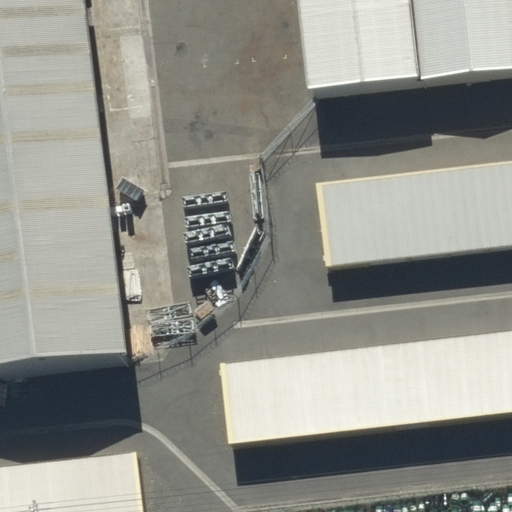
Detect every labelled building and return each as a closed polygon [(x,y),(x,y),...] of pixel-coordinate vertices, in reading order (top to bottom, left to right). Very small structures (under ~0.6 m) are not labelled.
[(91,0),(0,0),(0,382),(135,366),(91,0)] [(511,0),(304,0),(316,103),(511,81),(511,0)] [(511,170),(318,192),(327,273),(511,252),(511,170)] [(511,420),(511,338),(225,371),(235,451),(511,420)] [(148,511),(142,458),(0,473),(0,511),(148,511)]
